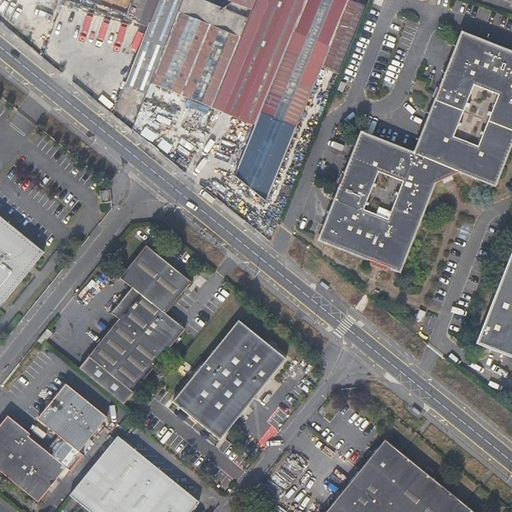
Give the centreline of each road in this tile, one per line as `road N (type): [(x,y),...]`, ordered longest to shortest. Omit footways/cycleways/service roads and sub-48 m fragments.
road 1 (secondary): [(366,344),(157,174)]
road 2 (unknown): [(40,511),(103,445),(112,416),(54,370),(10,409),(0,399)]
road 3 (residential): [(0,363),(157,174)]
road 4 (unclassified): [(366,344),(223,511)]
road 5 (secondary): [(157,174),(0,45)]
road 6 (secondary): [(511,461),(366,344)]
